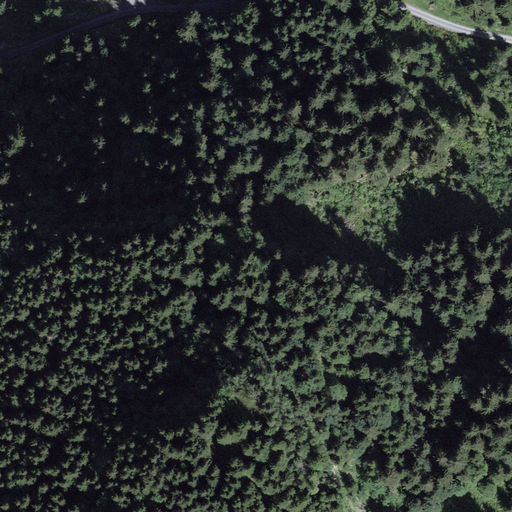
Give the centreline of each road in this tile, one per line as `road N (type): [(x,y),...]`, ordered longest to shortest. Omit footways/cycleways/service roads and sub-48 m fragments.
road 1 (track): [(0,41),(79,13),(199,0)]
road 2 (track): [(371,0),(511,41)]
